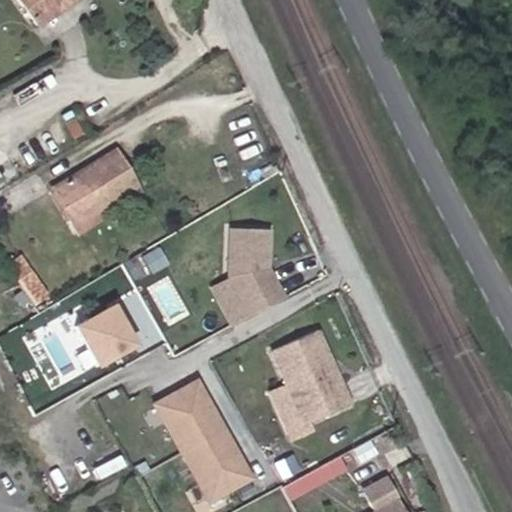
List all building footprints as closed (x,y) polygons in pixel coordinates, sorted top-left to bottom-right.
[(69,0),(14,0),(34,26),(69,0)] [(72,224),(136,186),(115,151),(51,189),(72,224)] [(77,233),(141,194),(136,186),(72,224),(77,233)] [(267,230),(229,228),(227,277),(248,316),(281,298),(266,268),(267,230)] [(39,301),(10,260),(0,267),(0,271),(27,310),(39,301)] [(248,316),(227,277),(207,288),(228,326),(248,316)] [(104,304),(61,328),(87,373),(129,348),(104,304)] [(269,350),(303,424),(347,403),(313,329),(269,350)] [(220,429),(193,381),(152,404),(179,452),(220,429)] [(248,477),(220,429),(179,452),(206,500),(248,477)] [(281,481),(287,496),(347,471),(341,456),(281,481)] [(371,510),(367,511),(403,511),(382,475),(359,488),(371,510)]
